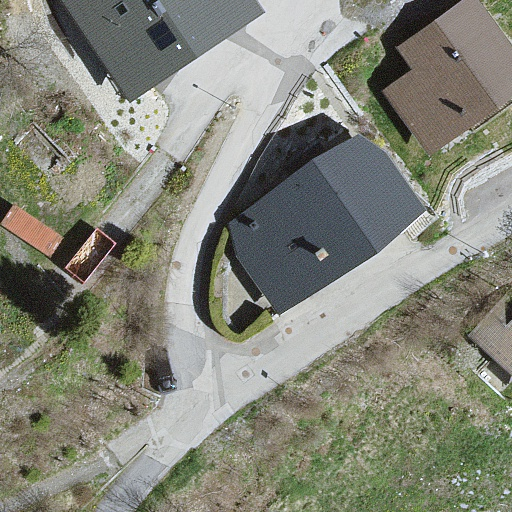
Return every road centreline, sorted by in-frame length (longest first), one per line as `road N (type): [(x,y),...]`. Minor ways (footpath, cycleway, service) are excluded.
road 1 (residential): [(236,380),(201,360),(184,333),(181,287),(242,136),(330,0)]
road 2 (residential): [(511,217),(236,380)]
road 3 (residential): [(236,380),(116,511)]
